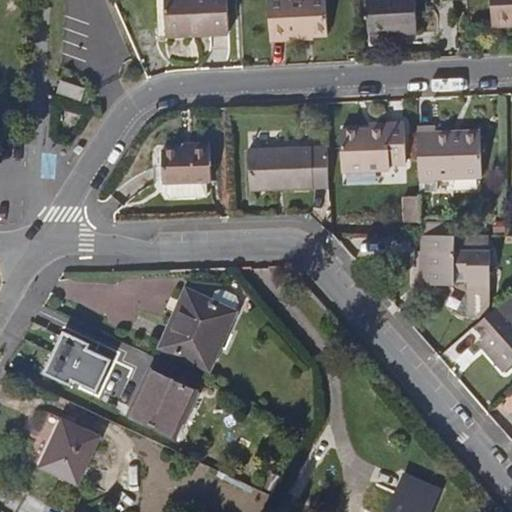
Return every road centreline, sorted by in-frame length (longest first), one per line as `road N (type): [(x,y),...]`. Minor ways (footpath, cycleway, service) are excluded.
road 1 (residential): [(511,498),(288,240),(42,247)]
road 2 (residential): [(511,72),(154,92),(118,117),(42,247)]
